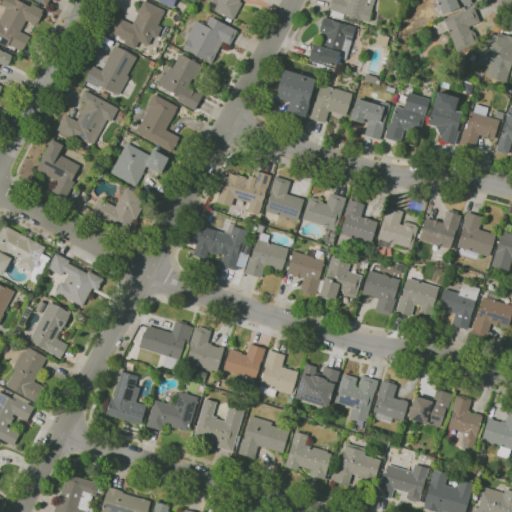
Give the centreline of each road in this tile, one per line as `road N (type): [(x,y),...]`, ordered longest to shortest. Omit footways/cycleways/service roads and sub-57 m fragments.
road 1 (tertiary): [(295,0),(21,511)]
road 2 (residential): [(511,375),(352,340),(149,270)]
road 3 (residential): [(511,194),(368,173),(231,124)]
road 4 (residential): [(322,511),(59,433)]
road 5 (tertiary): [(92,0),(0,172)]
road 6 (residential): [(149,270),(0,192)]
